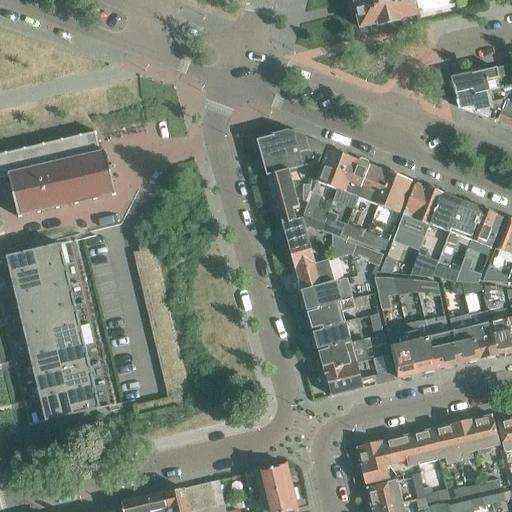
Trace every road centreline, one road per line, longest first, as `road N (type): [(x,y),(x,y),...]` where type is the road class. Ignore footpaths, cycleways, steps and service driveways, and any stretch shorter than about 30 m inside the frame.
road 1 (residential): [(281,424),(285,393),(215,143),(229,84)]
road 2 (residential): [(281,424),(268,435),(0,500)]
road 3 (residential): [(320,442),(342,422),(511,382)]
road 4 (residential): [(229,84),(389,147)]
road 5 (residential): [(397,111),(244,51)]
road 6 (residential): [(397,111),(416,59),(511,33)]
road 7 (residential): [(0,0),(144,51)]
road 8 (residential): [(389,147),(511,194)]
road 9 (residential): [(511,155),(397,111)]
